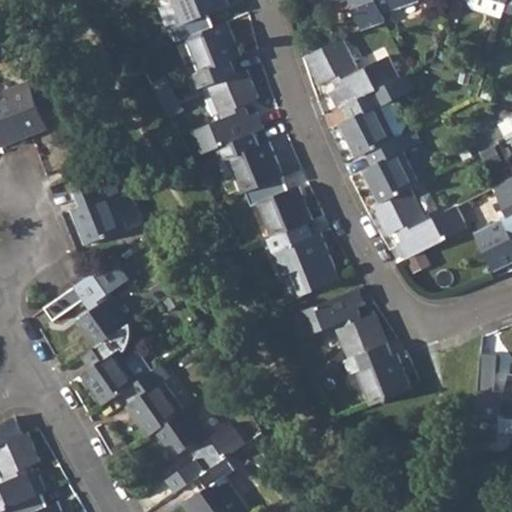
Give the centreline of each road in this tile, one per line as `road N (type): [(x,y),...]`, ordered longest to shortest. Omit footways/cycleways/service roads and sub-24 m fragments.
road 1 (residential): [(264,0),(316,153),(400,314)]
road 2 (residential): [(36,381),(112,511)]
road 3 (residential): [(400,314),(429,331),(511,304)]
